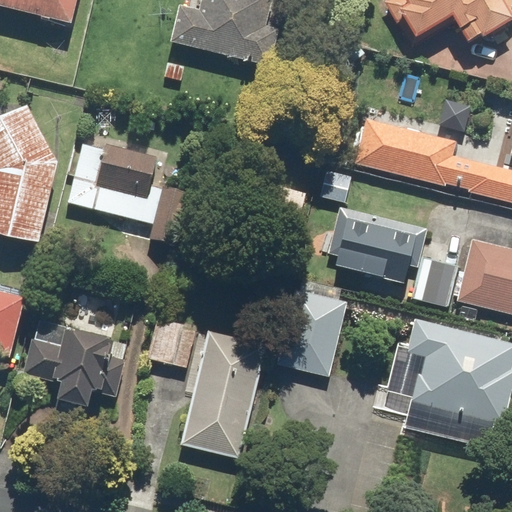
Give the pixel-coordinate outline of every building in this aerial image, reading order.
[(0,0),(0,14),(65,28),(70,0),(0,0)] [(174,13),(166,47),(266,70),(274,36),(260,33),(266,0),(197,0),(194,17),(174,13)] [(400,44),(444,22),(459,48),(503,23),(489,0),(391,0),(381,6),(400,44)] [(0,244),(33,252),(52,167),(22,110),(0,121),(0,244)] [(361,124),(350,170),(511,208),(511,135),(506,160),(511,161),(511,174),(448,159),(451,145),(361,124)] [(143,187),(149,160),(79,144),(64,207),(150,227),(158,191),(143,187)] [(338,213),(325,274),(409,293),(407,301),(446,310),(455,271),(421,263),(427,233),(338,213)] [(511,252),(469,242),(453,305),(511,319),(511,252)] [(0,291),(0,370),(19,297),(0,291)] [(342,305),(293,293),(275,369),(324,380),(342,305)] [(511,383),(511,342),(416,319),(408,352),(423,355),(412,398),(503,420),(511,383)] [(195,375),(179,449),(237,462),(264,345),(155,320),(145,364),(195,375)] [(31,346),(26,384),(48,387),(45,408),(82,414),(84,395),(113,399),(121,346),(56,336),(54,350),(31,346)]
